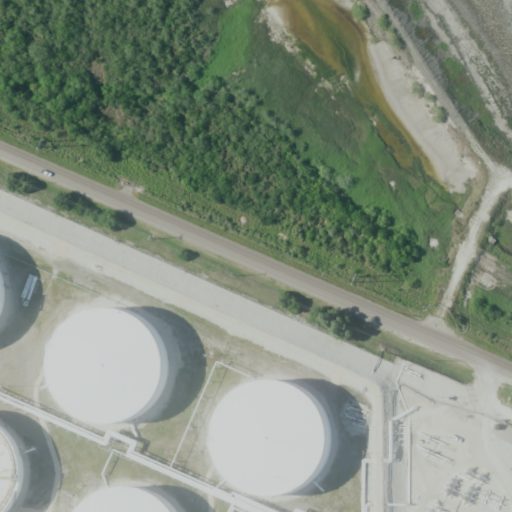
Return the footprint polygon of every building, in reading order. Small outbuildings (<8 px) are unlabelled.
[(0,266),(7,276),(11,289),(13,303),(11,317),(5,330),(0,336),(0,266)] [(89,418),(80,407),(74,395),(71,381),(71,368),(75,354),(82,342),(92,333),(104,325),(117,322),(131,321),(145,324),(157,331),(168,340),(175,351),(180,364),(181,378),(179,392),(173,405),(165,416),(154,424),(141,430),(127,432),(114,430),(101,426),(89,418)] [(252,489),(243,478),(236,466),(233,452),(234,439),(238,425),(245,413),(255,404),(267,397),(280,393),(294,392),(307,395),(320,402),(330,411),(338,422),(342,435),(344,449),(342,463),(336,476),(327,487),(316,495),(304,501),(290,503),(276,501),(263,497),(252,489)] [(0,511),(0,430),(3,432),(14,441),(21,452),(26,465),(27,479),(25,493),(19,506),(14,511),(0,511)] [(103,511),(107,509),(119,502),(132,498),(146,497),(159,500),(172,507),(177,511),(103,511)]
